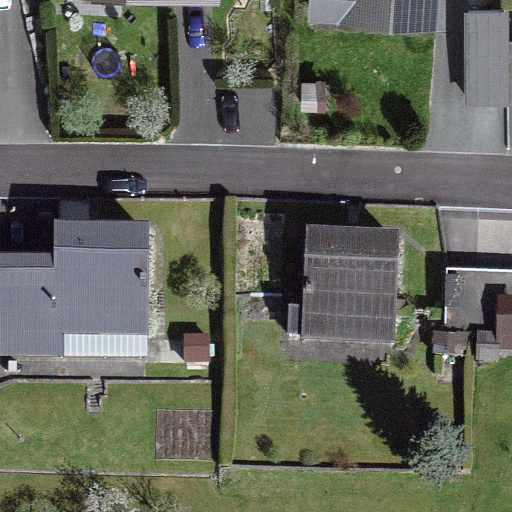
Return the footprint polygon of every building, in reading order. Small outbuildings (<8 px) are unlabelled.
[(344,0),(343,14),(435,20),(436,0),(344,0)] [(467,9),(468,99),(504,99),(503,9),(467,9)] [(56,268),(56,326),(146,326),(147,234),(57,233),(56,268)] [(290,312),(289,335),(302,336),(302,330),(392,335),(397,242),(306,238),(303,313),(290,312)] [(56,326),(56,268),(2,268),(1,326),(56,326)] [(444,332),(474,333),(476,273),(445,272),(444,332)] [(511,274),(476,273),(474,333),(511,334),(511,274)]
